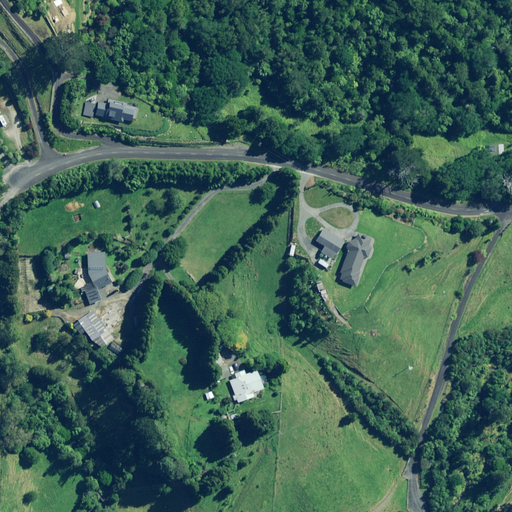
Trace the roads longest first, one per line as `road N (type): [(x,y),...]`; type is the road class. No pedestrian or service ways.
road 1 (residential): [(50,166),(118,152),(236,156),(452,209),(511,205)]
road 2 (residential): [(50,166),(23,74),(0,38)]
